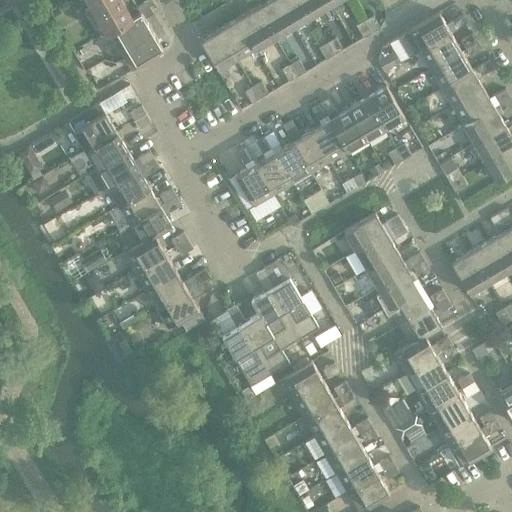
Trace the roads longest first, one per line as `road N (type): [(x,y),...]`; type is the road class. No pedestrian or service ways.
road 1 (residential): [(182,155),(422,6)]
road 2 (unclassified): [(182,155),(141,77),(190,49),(162,0)]
road 3 (unclassified): [(301,238),(243,269),(182,155)]
